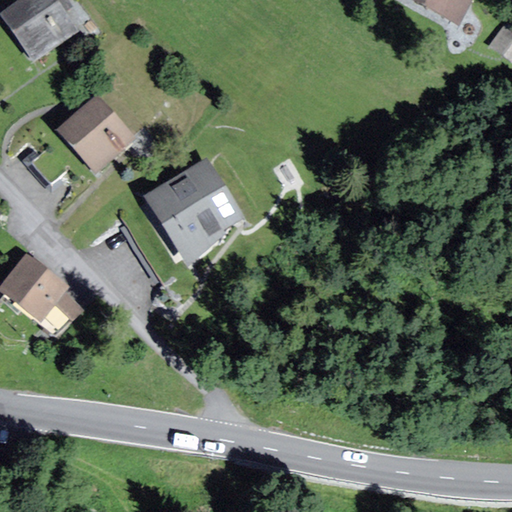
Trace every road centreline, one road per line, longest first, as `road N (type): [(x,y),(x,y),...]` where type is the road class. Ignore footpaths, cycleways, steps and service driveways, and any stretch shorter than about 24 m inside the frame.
road 1 (residential): [(0,185),(81,274),(209,392),(237,442)]
road 2 (secondary): [(511,482),(382,470),(237,442)]
road 3 (secondary): [(237,442),(0,405)]
